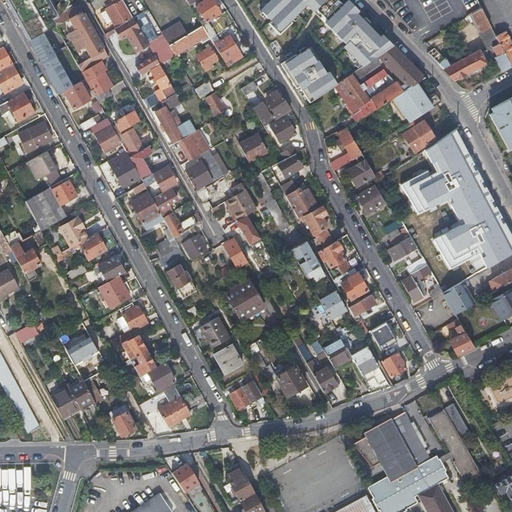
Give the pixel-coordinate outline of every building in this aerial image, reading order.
[(207,0),(197,6),(208,24),(222,15),(213,0),(207,0)] [(311,7),(365,65),(394,46),(348,0),(275,0),(262,12),(282,34),(311,7)] [(482,10),(496,37),(506,32),(507,32),(500,16),(492,0),(477,0),(481,8),(482,10)] [(118,29),(134,19),(128,9),(124,1),(118,5),(107,10),(109,13),(114,23),(118,29)] [(493,56),(502,73),(511,67),(499,42),(496,37),(482,10),(472,16),(481,33),(480,34),(489,50),(493,48),(496,55),(493,56)] [(109,52),(89,11),(67,21),(72,31),(69,33),(78,53),(88,48),(94,59),(109,52)] [(114,23),(109,13),(104,16),(110,26),(114,23)] [(148,45),(134,19),(118,29),(115,30),(119,37),(127,33),(129,37),(138,55),(150,48),(148,45)] [(170,47),(188,36),(180,23),(162,33),(164,36),(170,47)] [(208,24),(203,27),(211,40),(215,36),(208,24)] [(211,40),(203,27),(188,36),(170,47),(176,58),(178,61),(181,59),(179,55),(200,42),(203,45),(211,40)] [(511,67),(511,44),(506,32),(496,37),(499,42),(511,67)] [(74,86),(44,33),(29,41),(28,42),(58,95),(64,91),(74,86)] [(127,33),(119,37),(122,41),(129,37),(127,33)] [(176,58),(170,47),(164,36),(148,45),(150,48),(156,59),(160,65),(161,67),(176,58)] [(215,46),(225,63),(230,60),(233,64),(243,59),(230,37),(215,46)] [(348,111),(355,123),(394,99),(417,84),(426,79),(426,78),(394,46),(365,65),(341,82),(350,96),(345,99),(343,101),(349,110),(348,111)] [(5,69),(13,65),(3,48),(0,49),(0,64),(2,63),(5,69)] [(341,82),(312,48),(284,65),(308,102),(336,85),(341,82)] [(210,49),(197,57),(206,72),(210,70),(209,68),(218,63),(210,49)] [(439,65),(455,82),(487,65),(480,52),(451,66),(447,60),(439,65)] [(160,65),(156,59),(137,69),(141,76),(150,71),(160,65)] [(24,83),(13,65),(5,69),(0,72),(0,82),(6,93),(24,83)] [(177,95),(161,67),(160,65),(150,71),(162,91),(157,93),(163,104),(163,103),(177,95)] [(106,85),(96,66),(83,73),(87,79),(88,82),(92,90),(96,98),(110,90),(106,85)] [(350,96),(341,82),(336,85),(345,99),(350,96)] [(74,86),(64,91),(74,109),(90,100),(80,83),(74,86)] [(200,99),(213,91),(208,83),(195,91),(200,99)] [(421,117),(442,104),(437,96),(428,101),(417,84),(394,99),(410,124),(421,117)] [(96,98),(100,104),(113,97),(110,90),(96,98)] [(278,91),(278,92),(269,97),(272,103),(270,105),(273,110),(276,108),(282,118),(285,116),(291,112),(278,91)] [(207,100),(214,111),(217,117),(226,112),(215,94),(207,100)] [(9,103),(8,102),(0,106),(0,112),(1,114),(12,109),(19,122),(34,114),(24,95),(9,103)] [(182,104),(177,95),(163,103),(166,109),(157,114),(175,146),(181,142),(184,140),(178,130),(168,112),(182,104)] [(511,99),(490,112),(492,114),(488,117),(507,151),(511,147),(511,99)] [(96,101),(90,105),(98,114),(103,109),(96,101)] [(262,104),(254,109),(262,123),(269,119),(271,118),(262,104)] [(12,126),(19,122),(12,109),(1,114),(4,119),(7,117),(12,126)] [(209,114),(213,120),(217,117),(214,111),(209,114)] [(118,136),(141,123),(135,113),(117,123),(119,126),(114,129),(118,136)] [(80,126),(83,132),(92,127),(102,122),(98,116),(80,126)] [(285,116),(282,118),(275,122),(276,124),(271,127),(281,143),(296,134),(285,116)] [(436,140),(421,117),(410,124),(414,129),(415,128),(418,134),(426,146),(436,140)] [(112,126),(108,119),(102,122),(92,127),(97,135),(111,127),(112,126)] [(262,123),(265,128),(272,124),(269,119),(262,123)] [(31,155),(37,151),(43,148),(56,141),(46,122),(20,137),(31,155)] [(121,144),(111,127),(97,135),(100,142),(102,146),(106,152),(121,144)] [(190,137),(199,132),(196,128),(187,134),(183,128),(178,130),(184,140),(190,137)] [(348,154),(329,165),(329,166),(333,172),(344,165),(352,160),(352,159),(361,153),(347,128),(337,134),(348,154)] [(511,239),(456,129),(425,150),(434,168),(401,185),(417,214),(447,199),(461,224),(434,238),(449,269),(479,254),(487,268),(511,253),(511,239)] [(127,152),(131,159),(145,150),(133,130),(127,134),(133,145),(125,149),(127,152)] [(426,146),(418,134),(413,137),(420,149),(426,146)] [(257,136),(239,146),(249,162),(267,152),(257,136)] [(201,156),(190,137),(184,140),(181,142),(192,161),(199,158),(201,156)] [(143,181),(154,174),(147,162),(158,156),(152,146),(145,150),(131,159),(142,178),(143,181)] [(294,155),(296,154),(293,148),(282,155),(285,160),(294,155)] [(211,153),(210,151),(201,156),(199,158),(203,164),(188,172),(198,192),(213,183),(214,184),(225,178),(211,153)] [(51,158),(48,152),(29,163),(39,181),(60,168),(56,160),(53,161),(51,158)] [(105,164),(110,173),(113,171),(122,189),(123,188),(141,179),(130,159),(131,159),(127,152),(105,164)] [(344,165),(333,172),(336,178),(346,172),(352,182),(351,183),(355,188),(360,185),(361,187),(366,184),(364,182),(374,176),(362,154),(355,159),(358,164),(347,171),(344,165)] [(298,161),(294,155),(285,160),(283,161),(278,164),(286,178),(294,174),(299,171),(302,169),(298,161)] [(98,168),(103,177),(110,173),(105,164),(98,168)] [(60,168),(39,181),(43,189),(65,177),(60,168)] [(169,168),(155,176),(162,189),(176,181),(169,168)] [(123,188),(126,194),(134,190),(145,184),(144,183),(143,181),(142,178),(141,179),(123,188)] [(41,231),(67,217),(61,207),(78,197),(68,180),(62,184),(62,186),(53,191),(51,188),(25,203),(41,231)] [(225,195),(210,204),(214,210),(215,210),(226,203),(236,197),(232,190),(226,180),(208,190),(212,197),(228,188),(230,191),(228,193),(228,195),(226,196),(225,195)] [(291,182),(281,189),(285,197),(297,191),(291,182)] [(149,191),(145,184),(134,190),(137,194),(142,192),(144,194),(149,191)] [(245,214),(254,209),(241,185),(232,190),(236,197),(245,214)] [(373,186),(356,196),(367,214),(383,204),(380,197),(382,196),(380,193),(377,194),(373,186)] [(177,197),(172,189),(153,200),(158,208),(177,197)] [(302,218),(318,208),(308,190),(302,194),(300,189),(297,191),(285,197),(298,220),(302,218)] [(152,264),(161,260),(181,248),(175,238),(164,218),(162,215),(158,208),(153,200),(151,195),(150,194),(133,203),(148,231),(162,224),(171,240),(155,249),(160,258),(155,259),(150,261),(152,264)] [(244,218),(246,216),(245,214),(236,197),(226,203),(237,222),(244,218)] [(298,220),(300,223),(304,221),(313,236),(314,235),(325,229),(327,228),(321,217),(326,215),(322,208),(303,219),(302,218),(298,220)] [(178,225),(172,213),(164,218),(175,238),(179,236),(194,261),(209,252),(195,227),(199,224),(194,215),(178,225)] [(59,229),(71,248),(74,247),(88,239),(83,231),(85,229),(78,218),(59,229)] [(249,227),(245,219),(231,227),(235,234),(249,227)] [(387,235),(393,247),(397,244),(409,237),(410,237),(407,233),(407,232),(405,228),(400,231),(403,235),(401,235),(397,229),(387,235)] [(316,238),(322,250),(333,244),(325,229),(314,235),(316,238)] [(0,231),(0,243),(4,250),(2,251),(5,255),(12,251),(11,248),(8,243),(1,231),(0,231)] [(17,260),(26,255),(23,250),(37,242),(41,248),(48,245),(44,237),(41,231),(22,242),(11,248),(12,251),(17,260)] [(108,252),(97,234),(88,239),(74,247),(76,249),(81,247),(89,262),(108,252)] [(19,237),(8,243),(11,248),(22,242),(19,237)] [(416,248),(409,237),(397,244),(398,246),(388,252),(393,261),(416,248)] [(310,241),(317,253),(322,250),(316,238),(310,241)] [(249,263),(247,258),(245,258),(235,241),(226,246),(236,263),(235,264),(239,269),(249,263)] [(341,249),(337,242),(333,244),(322,250),(317,253),(319,257),(333,281),(342,275),(338,268),(331,272),(330,269),(336,265),(345,260),(339,251),(341,249)] [(299,266),(310,285),(324,277),(305,243),(291,251),(297,261),(302,258),(305,263),(299,266)] [(52,251),(55,257),(61,254),(57,247),(52,251)] [(55,257),(57,261),(77,250),(76,249),(74,247),(71,248),(61,254),(55,257)] [(165,267),(185,256),(181,248),(161,260),(165,267)] [(17,260),(29,282),(35,278),(36,273),(34,269),(41,265),(34,251),(26,255),(17,260)] [(119,276),(126,273),(116,257),(99,266),(100,269),(108,283),(119,276)] [(405,268),(409,275),(426,265),(422,259),(405,268)] [(338,268),(342,275),(350,270),(345,260),(336,265),(338,268)] [(184,264),(180,266),(184,274),(186,273),(188,272),(184,264)] [(426,265),(409,275),(410,277),(402,282),(413,302),(425,295),(422,289),(423,288),(418,279),(430,273),(426,265)] [(99,266),(84,274),(87,279),(96,274),(95,272),(100,269),(99,266)] [(184,274),(180,266),(168,273),(183,299),(197,292),(186,273),(184,274)] [(368,292),(354,268),(350,270),(342,275),(333,281),(337,287),(343,284),(352,300),(368,292)] [(495,290),(511,280),(511,268),(489,281),(495,290)] [(5,272),(15,291),(19,289),(8,270),(5,272)] [(0,299),(6,296),(15,291),(5,272),(0,274),(0,299)] [(108,283),(99,287),(111,309),(131,298),(119,276),(108,283)] [(250,280),(225,294),(241,321),(266,307),(250,280)] [(454,314),(469,306),(457,285),(450,289),(442,293),(454,314)] [(427,294),(430,300),(442,293),(438,287),(429,292),(429,293),(427,294)] [(511,290),(491,302),(501,320),(511,313),(511,290)] [(319,302),(330,321),(346,311),(336,292),(319,302)] [(376,305),(370,295),(348,308),(351,313),(353,317),(376,305)] [(136,307),(133,302),(121,309),(132,331),(147,323),(138,306),(136,307)] [(211,349),(229,339),(217,319),(200,328),(211,349)] [(392,319),(370,330),(383,353),(404,342),(392,319)] [(448,341),(457,356),(473,348),(472,347),(457,320),(445,327),(448,332),(454,329),(458,336),(448,341)] [(357,324),(364,335),(368,333),(361,321),(357,324)] [(34,325),(16,334),(22,344),(39,335),(34,325)] [(340,328),(336,331),(339,337),(344,334),(340,328)] [(126,341),(132,337),(129,332),(117,338),(120,344),(126,341)] [(136,357),(146,351),(138,337),(127,343),(126,341),(120,344),(130,360),(136,357)] [(324,354),(333,369),(335,367),(351,358),(350,357),(341,341),(323,351),(324,354)] [(301,342),(295,345),(313,376),(318,373),(301,342)] [(318,357),(324,354),(323,351),(317,342),(311,346),(318,357)] [(232,345),(215,355),(226,375),(244,365),(232,345)] [(352,361),(361,377),(378,367),(367,348),(350,357),(351,358),(352,361)] [(155,366),(146,351),(136,357),(140,364),(134,368),(139,377),(144,375),(146,373),(144,372),(155,366)] [(41,428),(0,352),(0,381),(29,434),(41,428)] [(397,354),(382,362),(391,378),(405,369),(397,354)] [(175,381),(165,363),(147,373),(151,378),(158,391),(175,381)] [(260,371),(268,385),(277,380),(287,397),(305,387),(295,368),(286,372),(285,370),(275,375),(269,366),(260,371)] [(94,369),(80,377),(82,380),(84,383),(91,379),(97,376),(94,369)] [(318,373),(313,376),(322,393),(336,385),(326,369),(318,373)] [(144,375),(139,377),(142,382),(151,378),(147,373),(146,373),(144,375)] [(511,376),(500,383),(509,398),(511,396),(511,376)] [(262,377),(256,381),(265,396),(271,393),(262,377)] [(84,383),(95,404),(103,400),(91,379),(84,383)] [(80,410),(81,412),(95,404),(84,383),(82,380),(68,388),(80,410)] [(250,404),(263,397),(254,382),(253,383),(242,388),(250,403),(250,404)] [(190,414),(174,386),(166,391),(172,401),(157,410),(167,428),(190,414)] [(63,419),(80,410),(68,388),(68,387),(51,397),(63,419)] [(239,410),(250,404),(250,403),(242,388),(230,395),(239,410)] [(452,404),(443,409),(462,441),(470,436),(452,404)] [(112,420),(126,412),(123,407),(109,414),(112,420)] [(443,409),(429,417),(434,425),(442,438),(449,451),(451,454),(453,459),(465,478),(479,470),(462,441),(443,409)] [(135,429),(126,412),(112,420),(122,437),(135,429)] [(73,435),(88,427),(81,413),(66,421),(73,435)] [(418,495),(437,484),(448,479),(444,473),(446,472),(441,463),(440,464),(438,462),(436,458),(435,455),(430,457),(404,413),(391,420),(390,418),(363,433),(366,438),(353,445),(371,465),(379,461),(387,475),(372,483),(371,485),(370,487),(370,489),(370,491),(373,496),(371,497),(375,504),(377,503),(381,511),(404,511),(407,511),(406,509),(418,502),(415,497),(418,495)] [(434,425),(429,417),(427,418),(439,440),(442,438),(434,425)] [(438,462),(451,454),(449,451),(436,458),(438,462)] [(463,480),(465,478),(453,459),(451,460),(463,480)] [(227,475),(241,501),(255,493),(240,465),(235,469),(235,470),(227,475)] [(0,490),(33,490),(32,470),(0,470),(0,490)] [(511,475),(495,486),(501,495),(505,493),(510,501),(511,499),(511,475)] [(189,484),(182,488),(198,511),(205,508),(189,484)] [(437,484),(418,495),(427,511),(453,511),(441,490),(437,484)] [(265,511),(255,493),(241,501),(246,511),(265,511)] [(171,511),(159,494),(131,511),(171,511)] [(374,511),(365,494),(332,511),(374,511)]
